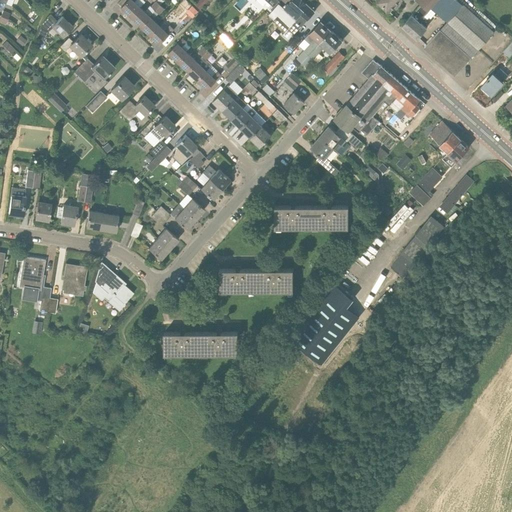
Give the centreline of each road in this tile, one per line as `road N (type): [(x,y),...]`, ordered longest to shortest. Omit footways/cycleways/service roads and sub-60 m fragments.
road 1 (residential): [(258,175),(75,0)]
road 2 (residential): [(160,286),(113,250),(0,230)]
road 3 (residential): [(160,286),(258,175)]
road 4 (primary): [(511,158),(413,68)]
